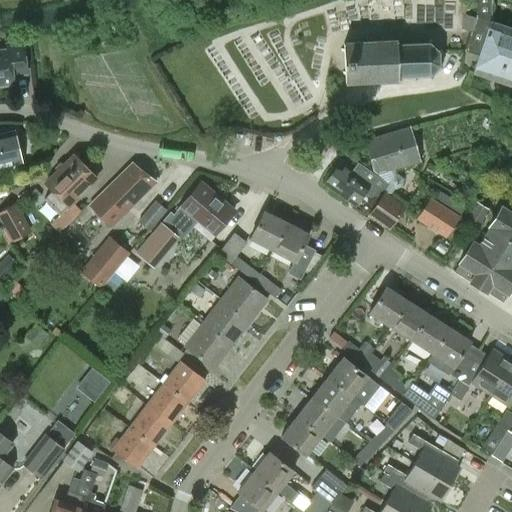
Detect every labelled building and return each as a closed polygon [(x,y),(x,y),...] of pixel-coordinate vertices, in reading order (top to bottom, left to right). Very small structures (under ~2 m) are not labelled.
[(511,27),(490,20),(489,0),(476,0),(476,19),(466,15),(460,28),(471,33),(464,52),(478,56),(472,73),(511,87),(511,27)] [(441,53),(441,51),(437,52),(428,45),(397,46),(397,41),(344,43),(344,49),(342,49),(342,51),(344,51),(345,71),(342,71),(342,74),(345,74),(345,81),(350,81),(401,80),(401,75),(413,75),(413,79),(416,79),(416,75),(428,75),(430,78),(432,77),(430,73),(436,67),(440,68),(441,65),(437,64),(437,54),(441,53)] [(16,75),(27,73),(21,42),(6,45),(7,50),(0,51),(0,85),(14,83),(12,75),(16,75)] [(377,177),(388,185),(376,202),(367,215),(388,230),(405,206),(390,195),(393,190),(402,186),(403,178),(397,174),(396,174),(394,169),(418,162),(408,128),(408,127),(364,139),(374,172),(377,174),(378,173),(377,177)] [(14,131),(0,134),(0,167),(12,164),(22,162),(14,131)] [(80,212),(73,204),(98,178),(74,154),(45,183),(53,190),(43,200),(59,215),(51,223),(60,232),(80,212)] [(338,164),(324,184),(354,205),(363,193),(376,202),(388,185),(377,177),(357,162),(356,163),(347,156),(340,165),(338,164)] [(110,229),(130,209),(154,181),(132,164),(108,189),(106,188),(88,207),(110,229)] [(235,209),(202,180),(178,207),(179,208),(173,215),(169,211),(160,222),(136,251),(155,267),(179,239),(184,238),(196,223),(194,220),(199,215),(217,230),(235,209)] [(445,238),(459,216),(430,197),(415,218),(445,238)] [(150,231),(168,210),(156,200),(138,221),(150,231)] [(16,201),(0,210),(0,218),(13,241),(32,230),(16,201)] [(490,210),(475,201),(465,219),(479,227),(490,210)] [(469,282),(478,288),(511,233),(511,212),(501,206),(488,227),(488,228),(478,245),(472,241),(458,263),(453,271),(453,272),(469,282)] [(250,239),(272,250),(286,223),(264,211),(250,239)] [(286,223),(272,250),(297,262),(294,268),(302,272),(315,247),(307,243),(311,235),(286,223)] [(230,264),(253,281),(259,274),(236,257),(246,242),(233,233),(218,254),(230,263),(230,264)] [(502,302),(507,294),(508,295),(511,288),(511,233),(478,288),(486,293),(502,303),(502,302)] [(129,253),(109,237),(81,270),(101,286),(129,253)] [(259,274),(253,281),(276,299),(281,292),(259,274)] [(237,277),(220,300),(249,322),(266,299),(237,277)] [(386,286),(369,312),(390,326),(407,300),(386,286)] [(220,300),(203,322),(232,344),(249,322),(220,300)] [(390,326),(411,340),(428,313),(407,300),(390,326)] [(448,327),(428,313),(411,340),(431,353),(448,327)] [(213,369),(232,344),(203,322),(195,316),(178,337),(186,343),(184,346),(213,369)] [(449,373),(458,379),(459,380),(478,349),(468,343),(470,341),(448,327),(431,353),(453,367),(449,373)] [(342,348),(362,364),(369,356),(360,350),(348,341),(342,348)] [(471,382),(490,394),(511,361),(491,349),(487,355),(478,349),(459,380),(458,379),(450,393),(460,399),(469,386),(471,382)] [(362,364),(382,380),(388,371),(390,369),(370,354),(369,356),(362,364)] [(380,386),(367,376),(342,357),(327,377),(352,396),(364,405),(380,386)] [(182,361),(164,383),(188,402),(206,379),(182,361)] [(509,407),(511,401),(511,361),(490,394),(509,407)] [(388,371),(382,380),(401,395),(408,387),(388,371)] [(327,377),(312,396),(345,423),(346,423),(352,415),(342,408),(352,396),(327,377)] [(412,381),(408,387),(401,395),(433,419),(450,393),(435,383),(428,394),(412,381)] [(164,383),(148,405),(172,423),(188,402),(164,383)] [(312,396),(296,416),(320,435),(330,443),(345,423),(312,396)] [(386,423),(394,430),(411,412),(400,401),(384,421),(386,423)] [(148,405),(130,427),(154,446),(172,423),(148,405)] [(481,448),(491,455),(507,430),(511,422),(511,413),(506,410),(481,448)] [(280,436),(297,449),(305,455),(320,435),(296,416),(280,436)] [(43,480),(66,449),(64,447),(75,433),(58,420),(47,434),(46,433),(22,464),(43,480)] [(386,423),(368,442),(376,449),(394,430),(386,423)] [(114,449),(113,451),(137,469),(154,446),(130,427),(114,449)] [(511,445),(511,433),(507,430),(491,455),(502,461),(511,445)] [(0,485),(13,468),(2,459),(14,444),(0,433),(0,485)] [(412,434),(407,443),(421,450),(413,463),(450,484),(460,467),(455,465),(458,460),(412,434)] [(79,473),(82,468),(95,452),(91,449),(79,440),(72,449),(64,461),(79,473)] [(358,467),(376,449),(368,442),(361,449),(351,460),(358,467)] [(322,511),(327,507),(339,494),(319,477),(311,487),(316,491),(308,502),(298,495),(298,494),(284,483),(294,471),(269,451),(252,473),(277,491),(292,502),(292,503),(302,510),(304,511),(322,511)] [(86,484),(93,486),(97,475),(104,477),(108,463),(94,458),(90,471),(82,468),(79,479),(87,482),(86,484)] [(392,467),(388,474),(430,501),(433,502),(436,498),(440,501),(450,484),(413,463),(406,475),(392,467)] [(325,469),(319,477),(339,494),(341,491),(347,486),(325,469)] [(393,490),(386,502),(403,511),(426,511),(431,505),(429,503),(430,501),(388,474),(384,472),(378,481),(393,490)] [(240,494),(233,503),(244,511),(255,511),(258,508),(262,511),(277,491),(252,473),(237,492),(240,494)] [(89,499),(91,493),(93,486),(86,484),(87,482),(79,479),(74,492),(68,490),(64,502),(54,498),(49,511),(76,511),(81,496),(89,499)] [(129,485),(125,496),(133,498),(132,501),(139,503),(144,490),(136,487),(129,485)] [(342,492),(341,491),(339,494),(327,507),(334,511),(347,511),(354,501),(342,492)] [(95,494),(91,493),(89,499),(81,496),(76,511),(102,511),(105,504),(93,500),(95,494)] [(133,498),(125,496),(120,510),(124,511),(135,511),(139,503),(132,501),(133,498)] [(403,511),(386,502),(380,511),(375,511),(364,506),(360,511),(403,511)]
